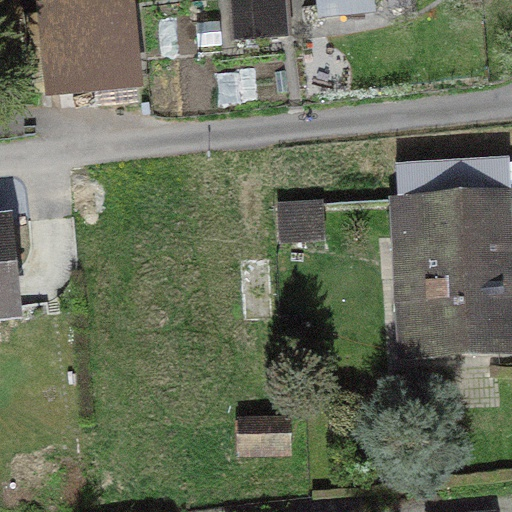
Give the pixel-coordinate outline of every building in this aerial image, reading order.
[(317,0),(318,9),(369,4),(369,0),(317,0)] [(318,206),(276,208),(278,243),(320,241),(318,206)] [(410,312),(426,311),(428,354),(501,350),(493,207),(393,211),(395,254),(407,254),(410,312)] [(0,320),(8,320),(0,243),(0,320)] [(266,261),(237,262),(240,323),(269,322),(266,261)]
